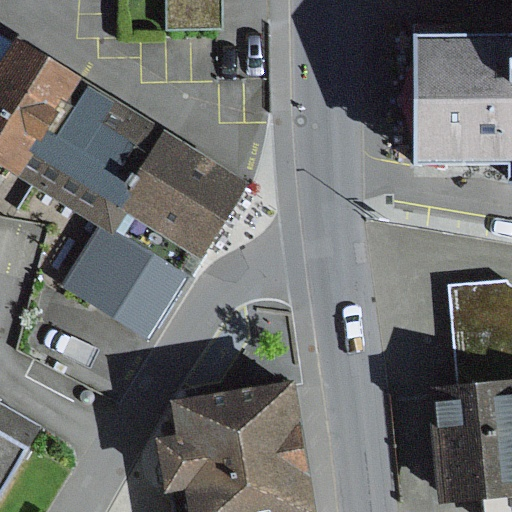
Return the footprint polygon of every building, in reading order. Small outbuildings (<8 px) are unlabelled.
[(216,0),(163,0),(164,32),(217,31),(216,0)] [(74,94),(0,48),(0,179),(17,190),(74,94)] [(511,55),(402,57),(404,180),(498,179),(498,198),(511,198),(511,55)] [(74,94),(17,190),(92,235),(59,289),(146,341),(236,191),(74,94)] [(445,289),(453,399),(509,394),(511,393),(511,291),(503,285),(445,289)] [(308,511),(289,390),(162,410),(168,449),(147,452),(156,508),(176,505),(177,511),(308,511)] [(453,399),(422,402),(432,511),(467,511),(476,511),(511,511),(511,422),(510,403),(509,394),(453,399)] [(0,488),(27,442),(0,426),(0,488)]
